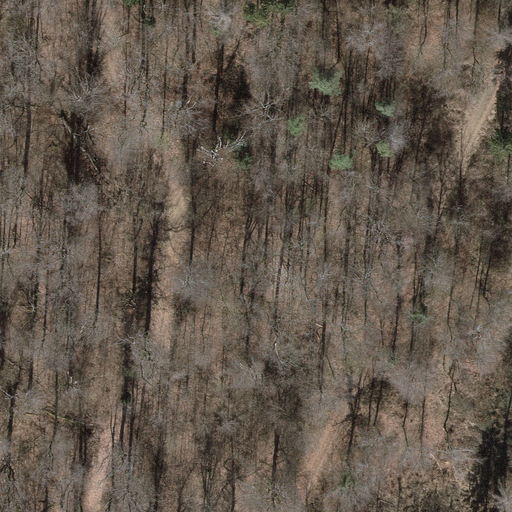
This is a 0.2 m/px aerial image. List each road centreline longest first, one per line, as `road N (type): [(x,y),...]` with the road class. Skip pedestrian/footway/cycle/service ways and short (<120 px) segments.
road 1 (track): [(94,511),(154,349),(182,240),(102,0)]
road 2 (track): [(511,59),(292,511)]
